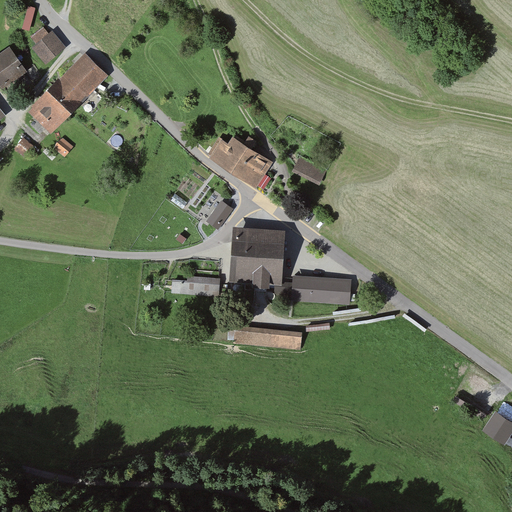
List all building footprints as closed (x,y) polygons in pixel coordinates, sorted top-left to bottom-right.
[(32,33),(36,8),(29,7),(24,32),(32,33)] [(53,29),(32,45),(45,62),(66,46),(53,29)] [(10,44),(0,50),(0,81),(3,86),(27,70),(10,44)] [(86,51),(60,77),(59,76),(31,103),(33,105),(28,109),(51,132),(109,74),(86,51)] [(228,141),(222,137),(210,155),(257,186),(273,161),(233,134),(228,141)] [(35,145),(23,136),(14,148),(26,157),(35,145)] [(54,148),(65,156),(74,146),(63,137),(54,148)] [(320,184),(327,170),(300,157),(292,170),(320,184)] [(234,207),(222,199),(206,220),(219,229),(234,207)] [(286,228),(233,224),(230,279),(282,282),(286,228)] [(352,278),(293,273),(291,299),(350,304),(352,278)] [(187,279),(172,278),(172,292),(219,295),(220,277),(187,275),(187,279)] [(302,331),(235,324),(233,343),(301,350),(302,331)] [(511,431),(511,418),(496,408),(482,429),(504,443),(511,431)]
